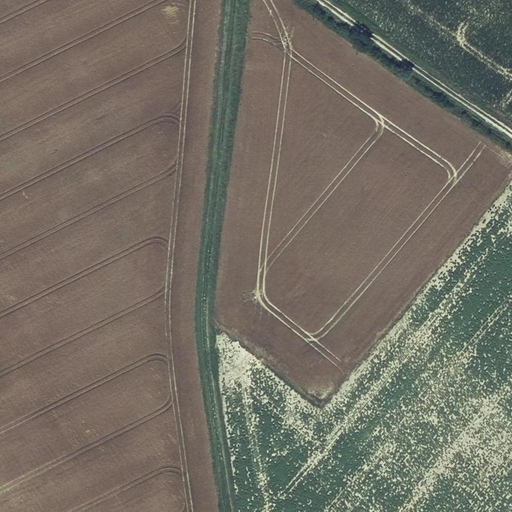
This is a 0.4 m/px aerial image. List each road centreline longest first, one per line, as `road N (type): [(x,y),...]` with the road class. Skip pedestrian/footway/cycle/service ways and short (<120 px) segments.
road 1 (track): [(234,0),(211,211),(206,360),(229,511)]
road 2 (track): [(344,0),(511,117)]
